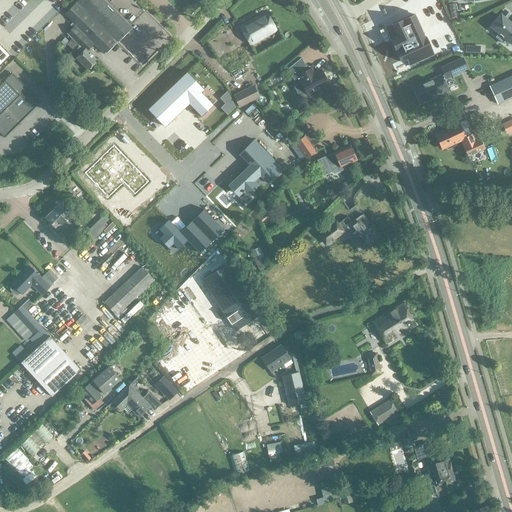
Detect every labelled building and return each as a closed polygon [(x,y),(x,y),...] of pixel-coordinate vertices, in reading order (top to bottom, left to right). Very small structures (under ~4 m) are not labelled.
[(79,0),(77,3),(106,32),(116,42),(130,28),(102,0),(79,0)] [(266,12),(241,26),(251,44),(276,30),(266,12)] [(111,63),(62,14),(33,43),(82,92),(111,63)] [(410,66),(433,56),(415,15),(392,25),(397,36),(391,39),(402,61),(407,59),(410,66)] [(511,16),(510,15),(507,18),(505,20),(502,17),(501,16),(500,17),(493,26),(493,25),(492,27),(493,27),(499,33),(498,34),(496,37),(504,44),(506,41),(508,39),(511,43),(511,16)] [(0,65),(10,55),(0,44),(0,65)] [(291,73),(306,65),(307,65),(302,56),(289,68),(291,73)] [(462,58),(448,65),(453,75),(467,69),(462,58)] [(311,66),(300,72),(297,73),(308,93),(329,82),(322,67),(314,71),(311,66)] [(203,89),(187,72),(148,110),(165,127),(189,103),(202,116),(213,105),(201,92),(203,89)] [(12,73),(0,84),(0,133),(4,138),(41,102),(12,73)] [(498,104),(511,97),(511,75),(489,86),(498,104)] [(441,76),(414,88),(421,103),(433,97),(437,95),(438,96),(448,92),(441,76)] [(254,84),(241,91),(234,95),(240,106),(260,96),(254,84)] [(300,90),(293,96),(300,104),(307,98),(300,90)] [(227,115),(232,110),(225,104),(221,108),(227,115)] [(511,119),(503,124),(507,134),(511,131),(511,119)] [(472,134),(466,137),(459,122),(449,127),(450,128),(436,135),(442,149),(461,140),(464,146),(467,153),(468,156),(484,149),(480,139),(475,141),(472,134)] [(305,136),(295,143),(305,158),(315,151),(305,136)] [(261,177),(268,184),(284,169),(255,138),(239,153),(250,165),(229,185),(240,197),(245,192),(249,196),(261,185),(257,181),(261,177)] [(148,181),(113,145),(84,173),(107,197),(123,182),(134,194),(148,181)] [(350,146),(331,154),(337,168),(356,159),(350,146)] [(318,169),(326,184),(341,176),(333,161),(318,169)] [(58,205),(46,217),(57,229),(56,230),(59,233),(60,232),(64,236),(77,223),(58,205)] [(224,230),(204,209),(180,232),(169,220),(155,233),(174,252),(187,240),(200,253),(224,230)] [(262,209),(255,215),(261,222),(268,215),(262,209)] [(106,228),(103,225),(109,219),(105,214),(83,236),(87,241),(90,243),(106,228)] [(344,240),(331,228),(315,245),(327,257),(344,240)] [(267,265),(260,249),(252,253),(259,268),(267,265)] [(127,267),(130,270),(135,265),(128,257),(112,272),(116,277),(127,267)] [(202,279),(235,331),(244,325),(243,323),(246,321),(247,323),(257,317),(224,265),(202,279)] [(17,294),(20,294),(22,292),(23,294),(33,284),(43,294),(51,286),(30,266),(13,283),(14,285),(12,287),(12,290),(17,294)] [(117,316),(141,293),(154,280),(142,267),(104,302),(117,316)] [(51,270),(46,273),(54,282),(58,278),(51,270)] [(145,298),(141,293),(117,316),(121,320),(145,298)] [(402,304),(373,322),(386,343),(415,325),(402,304)] [(26,311),(20,317),(11,325),(23,338),(31,330),(35,333),(36,335),(42,328),(26,311)] [(87,333),(82,334),(86,360),(92,360),(87,333)] [(81,370),(49,336),(20,362),(52,397),(81,370)] [(261,359),(270,372),(290,359),(281,345),(261,359)] [(382,371),(377,353),(368,355),(372,374),(382,371)] [(363,360),(356,363),(361,380),(369,377),(363,360)] [(106,368),(81,391),(86,397),(84,399),(94,409),(103,402),(99,397),(120,379),(111,368),(106,368)] [(292,384),(285,385),(290,405),(306,402),(299,373),(290,375),(292,384)] [(177,391),(163,377),(155,385),(169,399),(177,391)] [(150,406),(142,398),(129,384),(112,401),(121,409),(126,404),(139,417),(150,406)] [(262,391),(265,397),(273,393),(270,387),(262,391)] [(148,392),(142,398),(150,406),(154,410),(160,404),(148,392)] [(34,432),(43,442),(45,444),(53,436),(42,424),(34,432)] [(356,436),(340,440),(342,447),(358,443),(356,436)] [(32,456),(40,448),(38,447),(29,437),(21,445),(32,456)] [(279,454),(282,454),(280,442),(267,445),(270,463),(281,461),(279,454)] [(428,474),(451,467),(447,453),(442,455),(442,454),(435,456),(431,442),(415,447),(418,459),(424,457),(425,461),(429,460),(430,464),(426,465),(428,474)] [(84,451),(80,454),(87,461),(90,458),(84,451)] [(322,462),(333,459),(335,458),(334,451),(320,455),(321,462),(322,462)] [(451,467),(428,474),(430,481),(434,480),(436,485),(435,485),(437,494),(438,493),(438,496),(446,494),(443,484),(450,482),(450,481),(455,480),(451,467)] [(200,484),(194,486),(198,495),(203,492),(200,484)] [(334,486),(333,486),(324,489),(327,503),(338,499),(336,493),(334,486)] [(341,492),(343,498),(345,504),(353,502),(351,496),(350,489),(350,490),(341,492)]
